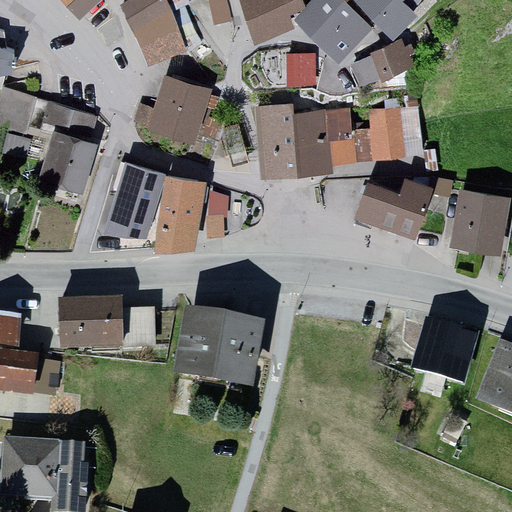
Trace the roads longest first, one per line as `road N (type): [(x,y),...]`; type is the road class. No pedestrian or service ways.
road 1 (unclassified): [(78,277),(277,269),(416,283),(511,306)]
road 2 (residential): [(0,0),(107,72),(124,123)]
road 3 (residential): [(78,277),(124,123)]
road 4 (residential): [(124,123),(157,154),(250,177)]
